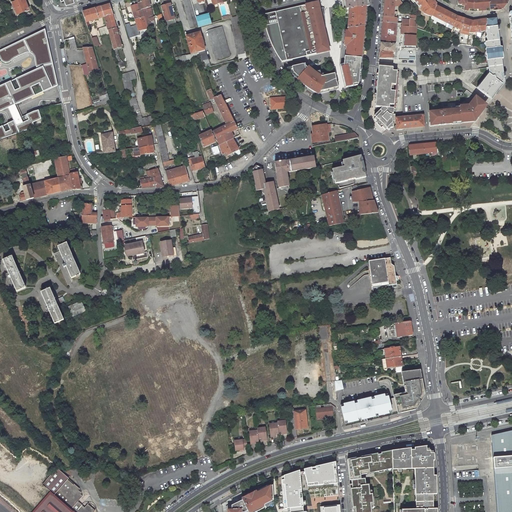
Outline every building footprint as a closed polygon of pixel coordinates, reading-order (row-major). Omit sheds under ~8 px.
[(15,0),(16,1),(12,3),(17,15),(29,10),(24,0),(15,0)] [(143,10),(151,7),(150,0),(142,3),(139,4),(140,6),(141,10),(143,10)] [(351,10),(366,8),(371,7),(369,0),(344,0),(343,0),(343,2),(342,3),(344,11),(351,10)] [(394,15),(394,7),(403,6),(401,3),(399,0),(385,0),(384,17),(383,23),(397,24),(397,15),(394,15)] [(420,4),(424,10),(423,11),(424,13),(432,18),(433,16),(437,7),(437,6),(432,0),(421,0),(418,2),(417,1),(415,2),(418,6),(420,4)] [(473,9),(473,0),(466,0),(465,5),(465,6),(464,10),(468,10),(469,8),(473,9)] [(473,0),(473,9),(478,9),(478,11),(482,10),(481,0),(473,0)] [(489,1),(489,0),(481,0),(482,10),(486,10),(486,8),(490,8),(489,1)] [(497,10),(497,0),(489,1),(490,8),(490,10),(494,9),(494,11),(497,10)] [(498,0),(497,0),(497,10),(501,10),(501,9),(503,9),(506,4),(506,2),(505,0),(498,0)] [(191,1),(185,3),(191,28),(198,26),(191,1)] [(307,6),(269,15),(269,16),(265,16),(267,27),(269,33),(272,42),(275,49),(278,55),(283,62),(330,51),(327,38),(328,38),(325,9),(321,10),(319,3),(307,6)] [(109,35),(114,49),(115,52),(120,68),(125,66),(124,63),(123,63),(118,48),(123,47),(113,13),(110,5),(101,8),(104,17),(107,28),(109,35)] [(162,7),(167,26),(177,24),(171,5),(162,7)] [(133,8),(136,20),(145,17),(143,10),(141,10),(140,6),(133,8)] [(145,17),(148,29),(152,28),(156,27),(151,7),(143,10),(145,17)] [(433,16),(455,27),(458,16),(447,11),(437,7),(433,16)] [(87,23),(104,17),(101,8),(83,13),(87,23)] [(351,10),(349,30),(365,28),(366,8),(351,10)] [(455,27),(433,16),(432,18),(431,19),(453,30),(455,27)] [(458,16),(455,27),(453,30),(460,34),(461,31),(465,19),(458,16)] [(148,29),(145,17),(136,20),(140,32),(148,30),(148,29)] [(199,28),(213,24),(211,17),(197,21),(199,28)] [(233,18),(241,59),(247,57),(239,17),(233,18)] [(469,33),(472,21),(465,19),(461,31),(469,33)] [(474,31),(481,30),(481,32),(487,31),(487,20),(487,19),(472,21),(469,33),(474,33),(474,31)] [(485,43),(488,68),(489,76),(492,78),(489,81),(486,78),(478,87),(481,89),(479,91),(488,99),(490,97),(493,99),(505,84),(504,79),(505,78),(505,74),(504,75),(502,60),(503,60),(502,48),(500,48),(498,31),(500,31),(499,27),(498,27),(497,19),(487,20),(487,31),(487,43),(485,43)] [(383,23),(382,37),(396,36),(397,24),(383,23)] [(409,27),(401,26),(401,32),(401,35),(416,36),(416,27),(409,27)] [(100,30),(102,37),(109,35),(107,28),(100,30)] [(210,31),(218,60),(232,56),(223,28),(210,31)] [(365,28),(349,30),(348,30),(348,33),(346,33),(345,46),(348,46),(347,58),(346,57),(345,65),(341,66),(347,89),(360,86),(360,84),(361,69),(363,53),(364,34),(365,28)] [(46,29),(0,50),(0,59),(1,61),(6,63),(11,62),(17,57),(28,52),(34,55),(37,69),(0,85),(0,111),(8,108),(13,120),(0,126),(0,139),(43,125),(41,114),(40,110),(21,117),(16,105),(58,85),(46,29)] [(207,50),(202,33),(193,35),(188,36),(194,54),(199,53),(200,54),(201,58),(205,69),(211,67),(206,50),(207,50)] [(381,44),(395,45),(396,36),(382,37),(381,44)] [(101,45),(99,38),(92,39),(95,47),(101,45)] [(395,45),(381,44),(381,47),(380,59),(393,58),(393,54),(394,53),(395,45)] [(84,49),(91,73),(99,71),(92,49),(84,49)] [(293,68),(294,73),(299,79),(298,80),(305,87),(311,91),(319,95),(319,93),(339,89),(336,75),(325,77),(324,75),(319,76),(319,73),(315,73),(309,68),(308,69),(306,67),(306,65),(293,68)] [(377,89),(375,107),(382,108),(374,116),(376,118),(374,119),(385,130),(387,128),(388,130),(393,126),(392,121),(391,115),(391,114),(392,108),(395,109),(399,72),(392,71),(393,68),(379,66),(377,83),(377,89)] [(294,73),(293,68),(289,71),(293,76),(298,80),(299,79),(294,73)] [(144,119),(134,88),(135,87),(133,81),(138,79),(135,71),(122,75),(139,128),(143,127),(143,128),(155,126),(157,125),(154,116),(144,119)] [(462,103),(447,104),(447,107),(443,107),(443,112),(436,112),(436,111),(428,112),(430,126),(440,125),(439,120),(442,120),(443,125),(474,120),(476,118),(476,116),(478,116),(477,115),(484,106),(466,91),(463,94),(467,97),(462,103)] [(107,94),(99,96),(102,103),(109,101),(107,94)] [(219,106),(228,125),(228,126),(231,133),(238,130),(223,97),(219,98),(217,99),(218,103),(219,106)] [(288,99),(271,100),(272,111),(289,109),(288,99)] [(215,113),(215,112),(214,108),(212,104),(204,107),(207,116),(215,113)] [(484,106),(477,115),(478,116),(485,107),(484,106)] [(193,120),(206,117),(204,112),(192,115),(193,120)] [(397,129),(424,127),(423,115),(417,116),(411,116),(395,118),(395,114),(391,115),(392,121),(396,121),(397,129)] [(165,167),(176,163),(179,163),(181,162),(180,158),(170,161),(168,153),(168,152),(161,124),(157,125),(155,126),(158,136),(157,137),(164,163),(165,167)] [(313,143),(330,141),(328,133),(332,132),(331,125),(323,126),(313,127),(315,135),(313,136),(313,143)] [(231,133),(228,126),(223,129),(215,132),(221,145),(233,139),(231,133)] [(201,137),(206,148),(218,142),(213,131),(201,137)] [(115,152),(114,138),(113,134),(103,135),(105,153),(111,153),(111,152),(115,152)] [(140,148),(154,146),(152,138),(139,140),(140,148)] [(233,139),(221,145),(224,155),(225,157),(229,156),(240,151),(236,146),(233,139)] [(424,144),(425,154),(432,153),(432,156),(437,156),(437,153),(438,152),(437,143),(424,144)] [(416,155),(425,154),(424,144),(415,145),(416,155)] [(135,156),(156,153),(155,152),(154,146),(140,148),(134,149),(135,156)] [(213,149),(216,157),(221,155),(218,147),(213,149)] [(119,161),(124,160),(124,158),(122,151),(115,152),(111,152),(111,153),(112,161),(116,161),(119,161)] [(64,168),(66,177),(60,178),(63,192),(71,190),(73,190),(70,174),(70,171),(67,156),(56,159),(58,169),(64,168)] [(366,177),(361,156),(343,160),(343,163),(341,163),(342,167),(332,169),(335,184),(338,183),(348,181),(347,180),(355,179),(356,179),(366,177)] [(203,157),(192,160),(192,158),(188,159),(190,165),(192,172),(206,168),(203,157)] [(287,173),(301,170),(316,168),(316,167),(316,164),(315,158),(286,162),(285,162),(275,163),(279,189),(290,187),(287,173)] [(186,166),(166,172),(170,187),(190,181),(186,166)] [(264,190),(265,195),(266,198),(269,212),(280,210),(277,196),(273,182),(266,184),(262,168),(257,166),(253,170),(257,186),(256,187),(257,192),(264,190)] [(154,178),(161,176),(158,169),(150,172),(152,179),(154,178)] [(141,181),(152,179),(150,172),(148,172),(148,177),(140,178),(141,181)] [(70,174),(73,190),(81,190),(78,173),(76,173),(70,174)] [(154,178),(157,186),(157,188),(164,187),(161,176),(154,178)] [(26,194),(22,195),(22,196),(23,202),(34,199),(30,185),(28,178),(24,179),(25,186),(24,186),(25,192),(26,194)] [(34,199),(63,192),(60,178),(30,185),(34,199)] [(143,189),(150,187),(150,188),(157,186),(154,178),(152,179),(141,181),(143,189)] [(360,202),(361,214),(349,216),(350,223),(362,221),(361,215),(379,213),(375,202),(374,202),(371,188),(353,192),(354,203),(360,202)] [(322,195),(325,208),(326,211),(341,208),(340,205),(337,191),(322,195)] [(20,195),(10,197),(12,204),(22,202),(20,195)] [(122,200),(123,218),(132,218),(132,199),(122,200)] [(192,199),(180,199),(181,209),(193,208),(192,199)] [(83,224),(97,224),(98,214),(92,214),(93,205),(84,205),(84,214),(83,224)] [(171,207),(171,217),(180,217),(179,206),(171,207)] [(330,227),(344,224),(342,212),(327,216),(330,227)] [(148,217),(148,227),(168,227),(168,217),(148,217)] [(102,229),(105,244),(114,243),(113,235),(111,227),(113,227),(111,221),(106,223),(105,218),(101,219),(101,220),(102,229)] [(147,227),(147,218),(134,218),(134,227),(147,227)] [(384,224),(373,225),(374,240),(385,239),(384,224)] [(366,237),(364,227),(357,228),(355,228),(357,238),(366,237)] [(203,230),(204,236),(188,239),(189,244),(211,239),(209,229),(203,230)] [(114,243),(124,241),(123,233),(113,235),(114,243)] [(172,241),(161,242),(164,257),(174,255),(172,241)] [(133,256),(144,253),(142,243),(125,246),(127,257),(133,256)] [(67,244),(58,248),(72,279),(81,276),(67,244)] [(11,256),(3,260),(17,291),(25,287),(11,256)] [(377,274),(383,273),(383,274),(395,272),(394,266),(391,264),(390,258),(369,262),(369,263),(371,276),(377,275),(377,274)] [(373,291),(398,288),(397,287),(396,281),(398,281),(398,277),(396,277),(395,272),(383,274),(383,273),(377,274),(377,275),(371,276),(373,291)] [(40,293),(54,324),(63,320),(49,289),(40,293)] [(81,304),(68,309),(71,317),(84,311),(81,304)] [(413,336),(411,322),(405,323),(400,324),(388,326),(389,330),(396,329),(398,338),(413,336)] [(386,359),(401,357),(399,347),(393,348),(393,347),(392,347),(392,346),(386,346),(387,349),(380,350),(381,356),(386,355),(386,359)] [(383,368),(396,367),(396,373),(401,372),(403,372),(401,357),(386,359),(382,359),(383,368)] [(341,406),(346,426),(420,410),(428,396),(423,370),(406,372),(410,392),(406,393),(394,395),(388,396),(388,394),(341,406)] [(461,381),(451,383),(451,384),(458,383),(459,389),(462,389),(461,381)] [(330,404),(324,405),(324,408),(332,407),(332,412),(336,411),(336,408),(330,404)] [(321,408),(316,409),(317,416),(333,415),(332,412),(332,407),(324,408),(321,408)] [(290,413),(293,437),(297,436),(296,429),(308,428),(306,411),(298,411),(298,413),(294,413),(294,412),(290,413)] [(286,434),(285,421),(277,422),(277,423),(278,432),(281,432),(281,434),(286,434)] [(269,424),(270,437),(275,436),(275,434),(278,433),(278,432),(277,423),(269,424)] [(257,431),(258,439),(261,439),(261,442),(266,441),(265,429),(257,429),(257,431)] [(511,511),(511,430),(494,434),(495,463),(497,511),(511,511)] [(248,432),(250,445),(255,444),(255,442),(258,442),(258,439),(257,431),(248,432)] [(246,440),(234,442),(235,452),(244,451),(244,449),(247,449),(246,440)] [(409,449),(389,452),(390,471),(412,470),(415,511),(400,511),(437,511),(437,510),(435,510),(434,495),(436,495),(436,477),(433,477),(433,461),(432,452),(426,452),(425,447),(413,449),(414,451),(409,452),(409,449)] [(24,448),(21,454),(49,468),(52,461),(24,448)] [(390,471),(389,452),(347,460),(352,511),(375,511),(374,505),(376,505),(375,495),(373,495),(372,485),(369,485),(369,475),(390,471)] [(335,462),(304,469),(304,470),(305,473),(309,489),(338,483),(335,462)] [(93,511),(95,511),(88,504),(85,508),(78,502),(84,495),(82,493),(83,492),(80,489),(81,488),(76,483),(75,484),(69,479),(70,477),(64,472),(58,467),(43,484),(45,487),(50,492),(32,511),(93,511)] [(300,470),(281,476),(283,508),(286,508),(286,511),(304,511),(305,507),(302,507),(300,474),(305,473),(304,470),(300,471),(300,470)] [(28,498),(37,486),(31,481),(22,493),(28,498)] [(272,482),(225,506),(225,511),(258,511),(273,505),(272,482)] [(15,500),(19,504),(25,498),(20,494),(15,500)]
